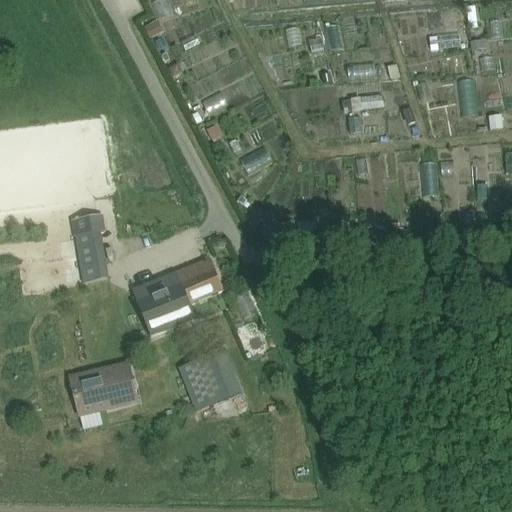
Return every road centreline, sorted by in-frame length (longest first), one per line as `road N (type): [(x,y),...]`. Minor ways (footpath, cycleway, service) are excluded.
road 1 (track): [(243,259),(292,359),(336,496),(374,511)]
road 2 (unclassified): [(101,0),(243,259)]
